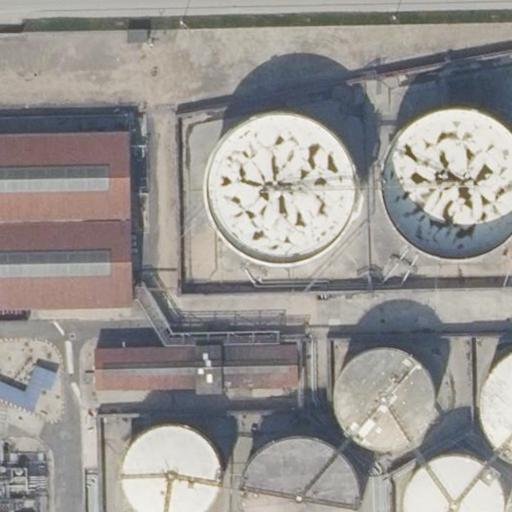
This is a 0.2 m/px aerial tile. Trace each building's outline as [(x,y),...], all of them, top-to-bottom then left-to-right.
[(464,104),(451,103),(445,103),(432,105),(419,110),(407,116),(397,125),(392,130),(384,141),(379,153),(375,165),(374,179),(375,192),(378,204),(384,217),(391,228),(401,237),(412,245),(424,251),(436,254),(450,256),(463,255),(476,251),(488,246),(499,238),(509,229),(511,224),(511,134),(510,131),(500,121),(489,114),(477,108),(464,104)] [(291,113),(278,112),(272,112),(259,114),(247,119),(235,125),(225,134),(220,139),(212,149),(207,161),(204,174),(202,187),(203,199),(207,212),(212,224),(219,235),(228,244),(239,252),(251,258),(264,261),(277,262),(290,261),(303,258),(315,253),(325,245),(335,236),(342,225),(348,213),(351,201),(353,188),(352,175),(349,162),(343,150),(336,140),(326,130),(316,123),(304,117),(291,113)] [(0,304),(124,301),(122,130),(0,132),(0,304)] [(135,134),(133,134),(132,134),(130,135),(127,136),(126,138),(125,141),(126,144),(128,147),(130,148),(133,149),(135,148),(138,146),(140,144),(140,141),(140,139),(138,136),(135,134)] [(294,342),(90,348),(91,391),(295,385),(294,342)] [(388,345),(379,345),(375,345),(366,346),(358,349),(350,353),(343,359),(335,369),(331,377),(329,386),(328,394),(329,403),(331,411),(335,419),(340,427),(346,433),(353,438),(361,442),(369,444),(378,445),(386,444),(395,442),(403,439),(410,434),(417,427),(422,420),(425,412),(428,404),(429,395),(428,387),(426,378),(422,370),(417,363),(411,357),(404,352),(396,348),(388,345)] [(511,347),(510,348),(501,353),(492,360),(488,364),(482,373),(478,383),(475,393),(474,403),(475,414),(477,424),(482,434),(488,443),(495,450),(504,456),(511,460),(511,347)] [(26,390),(0,381),(0,398),(32,410),(50,368),(37,364),(26,390)] [(173,422),(164,421),(160,422),(151,423),(143,426),(135,430),(128,436),(120,447),(116,454),(114,463),(113,471),(114,480),(116,489),(119,497),(124,504),(131,510),(133,511),(193,511),(195,511),(202,505),(207,497),(211,490),(213,481),(214,472),(213,464),(211,455),(207,447),(202,440),(196,434),(189,429),(181,425),(173,422)] [(305,435),(295,434),(290,434),(279,436),(269,439),(259,444),(251,451),(247,456),(241,464),(237,474),(234,484),(233,495),(234,505),(235,511),(352,511),(354,506),(355,496),(355,485),(352,475),(347,465),(342,456),(334,449),(325,442),(315,438),(305,435)] [(457,452),(448,451),(444,451),(435,452),(427,455),(419,460),(412,465),(404,476),(400,484),(398,493),(397,501),(397,510),(397,511),(498,511),(499,502),(498,494),(496,485),(493,477),(487,470),(481,463),(474,458),(466,454),(457,452)]
